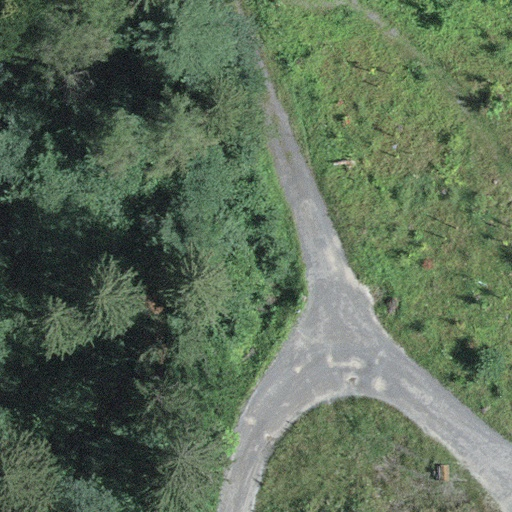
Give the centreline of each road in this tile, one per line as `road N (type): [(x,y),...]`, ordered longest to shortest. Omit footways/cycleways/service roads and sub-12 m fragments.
road 1 (track): [(490,511),(332,280),(273,342),(223,511)]
road 2 (track): [(332,280),(240,0)]
